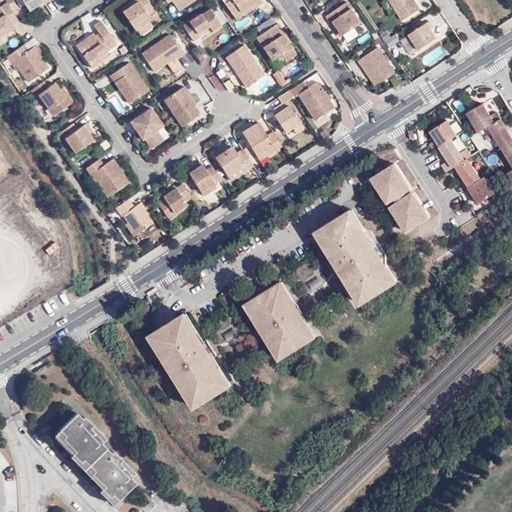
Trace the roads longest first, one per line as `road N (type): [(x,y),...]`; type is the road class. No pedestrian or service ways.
road 1 (residential): [(0,362),(373,129)]
road 2 (residential): [(96,0),(47,33),(145,181),(248,114)]
road 3 (residential): [(285,0),(373,129)]
road 4 (residential): [(373,129),(486,55)]
